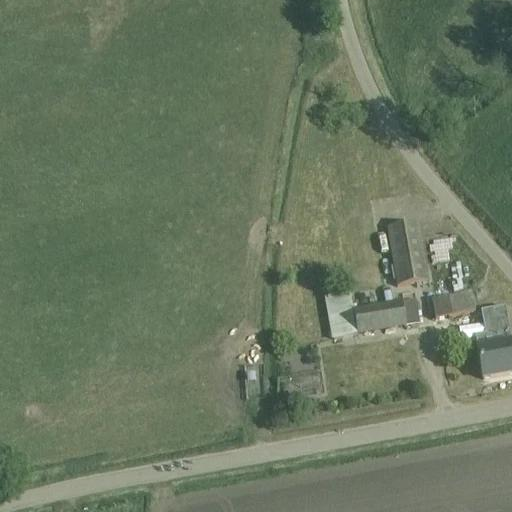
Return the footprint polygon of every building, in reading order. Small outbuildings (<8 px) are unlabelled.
[(397,289),(406,287),(428,283),(418,224),(387,230),(397,289)] [(427,242),(429,264),(455,262),(453,239),(427,242)] [(475,314),(471,294),(431,301),(434,321),(475,314)] [(357,338),(352,313),(349,295),(326,299),(334,342),(357,338)] [(416,302),(402,304),(406,329),(420,326),(416,302)] [(487,338),(475,340),(483,381),(511,375),(511,350),(506,320),(485,324),(487,338)]
